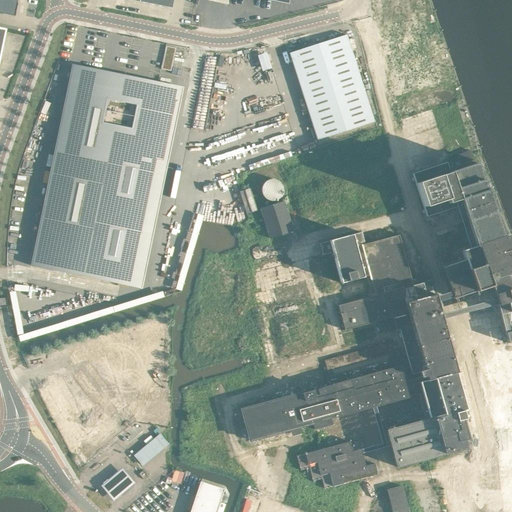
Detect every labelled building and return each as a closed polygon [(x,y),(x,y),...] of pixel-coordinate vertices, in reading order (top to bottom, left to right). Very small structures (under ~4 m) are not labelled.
[(0,0),(0,12),(0,13),(15,16),(18,3),(17,2),(17,0),(0,0)] [(289,53),(317,140),(374,122),(346,34),(289,53)] [(171,69),(177,47),(168,45),(162,66),(171,69)] [(263,70),(272,67),(267,52),(258,54),(263,70)] [(218,62),(215,87),(227,88),(230,63),(218,62)] [(33,266),(52,270),(57,271),(67,273),(70,274),(117,283),(117,282),(141,164),(142,158),(156,161),(172,85),(164,83),(111,72),(93,68),(75,65),(73,75),(36,256),(35,256),(33,266)] [(495,294),(507,342),(511,341),(511,251),(507,236),(503,237),(488,195),(486,190),(484,191),(482,185),(481,181),(480,176),(478,172),(475,163),(474,160),(473,160),(470,150),(457,155),(460,164),(448,168),(446,162),(414,173),(412,174),(426,216),(461,204),(475,246),(461,250),(464,259),(443,267),(454,298),(459,296),(491,286),(494,294),(495,294)] [(261,191),(263,196),(267,199),(271,201),(276,200),(280,197),(282,193),(283,188),(281,184),(278,181),(273,179),(268,180),(264,182),(262,186),(261,191)] [(240,192),(246,213),(256,210),(249,189),(240,192)] [(293,231),(284,201),(260,209),(269,238),(293,231)] [(322,255),(332,252),(340,283),(369,275),(370,280),(371,280),(375,295),(337,305),(344,330),(392,317),(396,329),(397,328),(401,327),(414,373),(419,371),(421,376),(414,378),(415,383),(416,383),(415,383),(422,409),(383,420),(396,467),(472,446),(462,410),(466,408),(457,374),(455,374),(455,373),(456,372),(435,294),(430,280),(412,285),(408,269),(399,235),(397,235),(364,244),(361,232),(319,243),(322,255)] [(336,298),(338,304),(349,300),(348,295),(336,298)] [(377,323),(379,330),(385,328),(383,321),(377,323)] [(146,333),(145,373),(166,374),(168,334),(146,333)] [(240,409),(249,441),(312,423),(314,429),(332,424),(330,417),(408,396),(393,342),(325,360),(326,366),(323,367),(327,382),(330,381),(331,385),(303,393),(303,392),(240,409)] [(88,393),(78,401),(81,406),(91,397),(88,393)] [(96,403),(86,412),(89,416),(99,407),(96,403)] [(74,444),(87,461),(138,423),(124,405),(74,444)] [(145,411),(145,423),(166,424),(166,412),(145,411)] [(160,434),(155,438),(163,447),(168,443),(160,434)] [(300,470),(309,468),(312,481),(321,478),(324,488),(377,474),(374,463),(365,465),(361,449),(352,451),(349,441),(306,453),(305,452),(304,452),(304,453),(296,456),(300,470)] [(135,485),(121,468),(99,487),(112,503),(135,485)] [(139,474),(143,479),(147,475),(143,470),(139,474)] [(200,481),(195,495),(189,511),(215,511),(224,489),(200,481)] [(387,490),(393,511),(408,511),(401,486),(387,490)]
